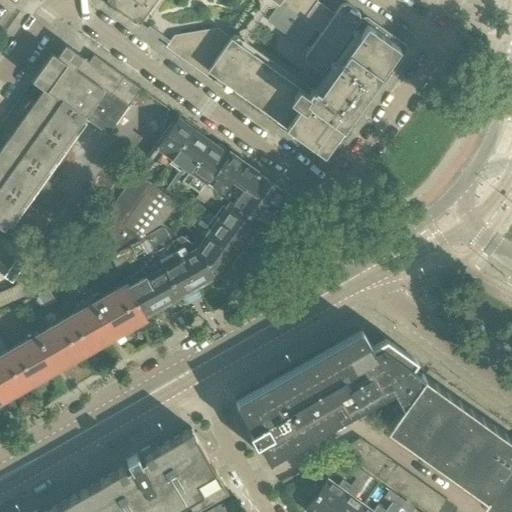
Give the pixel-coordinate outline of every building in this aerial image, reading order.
[(109,0),(138,21),(152,0),(109,0)] [(303,21),(320,32),(334,13),(317,2),(316,0),(273,0),(303,21)] [(280,73),(256,106),(276,120),(278,117),(287,123),(284,126),(323,153),(335,136),(332,134),(338,125),(341,127),(361,100),(364,103),(371,102),(407,52),(406,45),(366,17),(359,18),(358,11),(347,3),(337,16),(334,13),(320,32),(304,55),(305,62),(328,78),(317,93),(313,90),(311,89),(308,93),(280,73)] [(243,96),(256,106),(280,73),(217,28),(173,35),(168,43),(165,47),(221,87),(224,82),(234,90),(237,87),(245,93),(243,96)] [(31,80),(43,88),(49,92),(0,160),(0,227),(22,243),(31,231),(12,218),(84,117),(108,134),(140,88),(93,55),(88,61),(65,45),(57,56),(51,52),(31,80)] [(456,76),(447,99),(456,103),(465,80),(456,76)] [(126,246),(143,236),(159,227),(161,225),(176,204),(140,179),(152,162),(153,163),(160,153),(170,160),(194,127),(185,120),(181,121),(176,118),(94,232),(100,244),(107,256),(109,256),(115,252),(126,246)] [(204,134),(194,127),(170,160),(180,168),(163,191),(170,195),(180,182),(209,141),(203,137),(204,134)] [(211,139),(209,141),(180,182),(186,186),(193,177),(203,184),(226,153),(226,150),(219,145),(216,146),(210,142),(212,140),(211,139)] [(226,154),(226,153),(203,184),(204,185),(213,191),(229,203),(229,202),(258,223),(260,224),(284,191),(228,151),(226,154)] [(213,191),(204,185),(199,192),(208,199),(213,191)] [(254,229),(258,223),(229,202),(229,203),(217,219),(248,241),(255,231),(254,229)] [(204,237),(233,257),(239,250),(241,250),(248,241),(217,219),(204,237)] [(163,228),(166,234),(171,232),(161,225),(159,227),(163,228)] [(159,227),(143,236),(145,240),(149,238),(157,252),(153,254),(157,260),(180,299),(181,298),(179,296),(196,286),(166,234),(163,228),(159,227)] [(0,306),(62,279),(92,256),(100,244),(94,232),(83,247),(56,268),(0,293),(0,306)] [(171,232),(166,234),(196,286),(202,283),(203,285),(214,279),(213,277),(197,247),(179,236),(175,239),(171,232)] [(197,247),(213,277),(224,270),(233,257),(204,237),(197,247)] [(128,250),(126,246),(115,252),(109,256),(117,270),(134,260),(132,257),(128,250)] [(90,261),(97,273),(109,266),(103,254),(90,261)] [(157,260),(140,270),(162,306),(167,303),(168,305),(180,299),(157,260)] [(16,261),(10,269),(19,275),(23,278),(30,275),(22,269),(23,266),(16,261)] [(19,275),(10,269),(5,276),(0,278),(0,288),(13,282),(19,275)] [(125,283),(124,284),(144,319),(158,311),(156,309),(162,306),(140,270),(123,280),(125,283)] [(124,284),(91,302),(112,338),(144,319),(124,284)] [(24,302),(27,308),(35,303),(32,298),(24,302)] [(91,302),(64,318),(84,353),(112,338),(91,302)] [(64,318),(36,334),(56,369),(84,353),(64,318)] [(394,389),(407,398),(423,376),(423,375),(421,373),(420,374),(411,368),(416,361),(384,339),(370,347),(361,330),(234,402),(251,430),(248,432),(255,444),(258,442),(268,461),(270,460),(270,459),(394,389)] [(36,334),(8,350),(28,385),(56,369),(36,334)] [(8,350),(0,354),(0,401),(28,385),(8,350)] [(496,506),(504,511),(511,511),(511,440),(424,378),(424,377),(423,376),(407,398),(386,427),(443,468),(484,497),(482,500),(494,509),(496,506)] [(196,511),(228,494),(218,477),(219,476),(215,469),(214,470),(208,458),(207,456),(191,430),(192,430),(191,427),(188,429),(189,429),(153,450),(152,449),(151,450),(149,446),(125,459),(129,465),(125,468),(123,466),(122,466),(123,467),(43,511),(37,511),(37,510),(33,511),(196,511)] [(338,449),(339,450),(383,482),(396,464),(359,437),(338,449)] [(336,465),(354,477),(359,470),(342,457),(336,465)] [(330,511),(357,511),(361,506),(351,499),(368,476),(359,470),(354,477),(349,485),(330,511)] [(306,508),(310,511),(330,511),(349,485),(341,480),(336,487),(326,480),(306,508)] [(386,500),(390,503),(395,496),(387,490),(382,497),(386,500)] [(395,496),(390,503),(398,508),(403,511),(409,511),(413,508),(395,496)] [(395,511),(398,508),(390,503),(385,511),(383,511),(395,511)]
